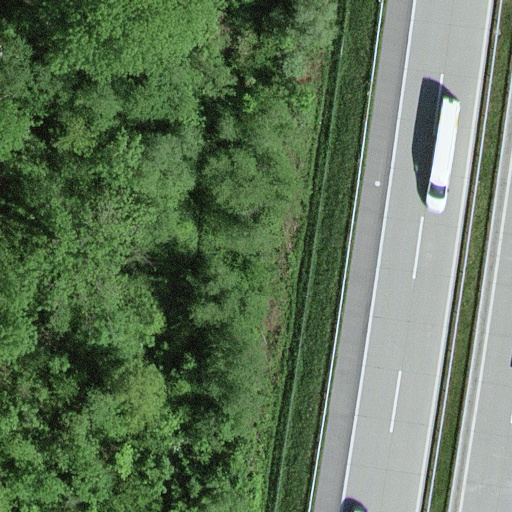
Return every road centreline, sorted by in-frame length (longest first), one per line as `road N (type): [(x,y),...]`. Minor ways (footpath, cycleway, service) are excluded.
road 1 (motorway): [(446,0),(373,511)]
road 2 (motorway): [(491,511),(511,385)]
